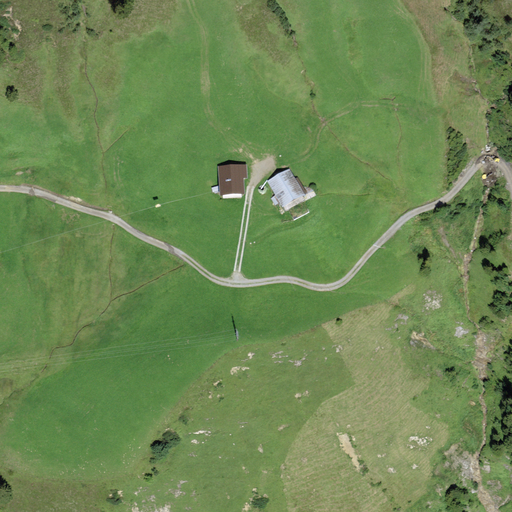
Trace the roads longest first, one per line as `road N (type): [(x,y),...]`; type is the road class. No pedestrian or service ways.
road 1 (track): [(0,187),(108,216),(219,280),(284,278),(319,287),(343,281),(405,218),(448,197),(483,159),(501,162),(511,183)]
road 2 (track): [(189,0),(204,40),(211,118),(253,159),(265,165),(300,158),(336,113),(396,105)]
road 3 (track): [(235,283),(252,186),(270,158)]
